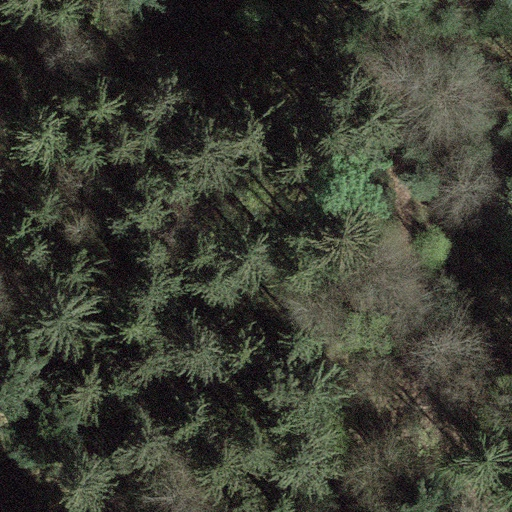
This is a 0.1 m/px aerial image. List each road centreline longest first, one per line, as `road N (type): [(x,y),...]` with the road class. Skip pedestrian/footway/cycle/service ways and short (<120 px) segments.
road 1 (track): [(443,511),(454,407),(370,42),(346,0)]
road 2 (track): [(326,511),(511,362)]
